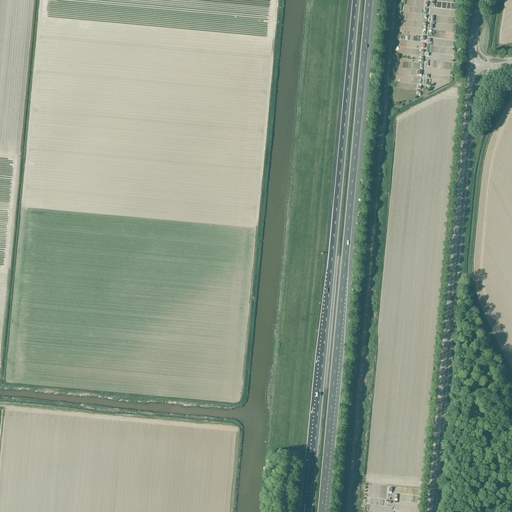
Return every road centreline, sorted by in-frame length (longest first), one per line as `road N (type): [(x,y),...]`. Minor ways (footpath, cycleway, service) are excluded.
road 1 (motorway): [(321,511),(368,0)]
road 2 (motorway): [(355,0),(309,494)]
road 3 (tertiary): [(429,511),(472,64)]
